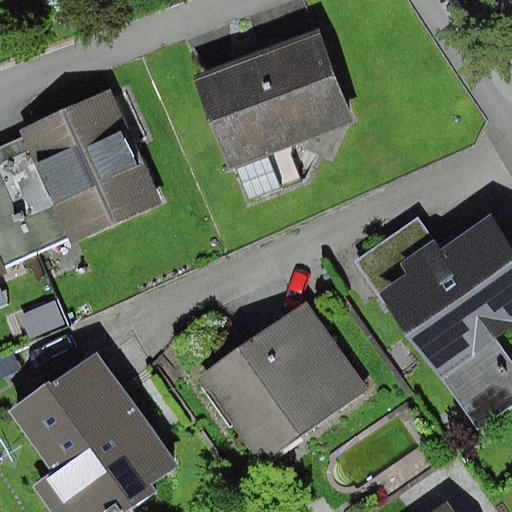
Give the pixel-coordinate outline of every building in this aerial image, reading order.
[(321,32),(199,80),(234,169),(356,122),(321,32)] [(110,91),(25,128),(29,137),(71,234),(74,241),(159,203),(110,91)] [(29,137),(0,149),(0,264),(71,234),(29,137)] [(511,331),(511,243),(490,213),(440,249),(434,241),(400,265),(407,274),(380,293),(478,430),(511,406),(511,361),(498,342),(511,331)] [(400,265),(434,241),(418,218),(357,262),(380,293),(407,274),(400,265)] [(54,303),(20,317),(29,340),(63,326),(54,303)] [(304,307),(202,378),(263,465),(365,394),(304,307)] [(0,360),(0,379),(21,371),(14,355),(0,360)] [(50,382),(7,414),(49,472),(29,487),(46,511),(132,511),(158,493),(151,484),(176,466),(96,355),(53,386),(50,382)]
